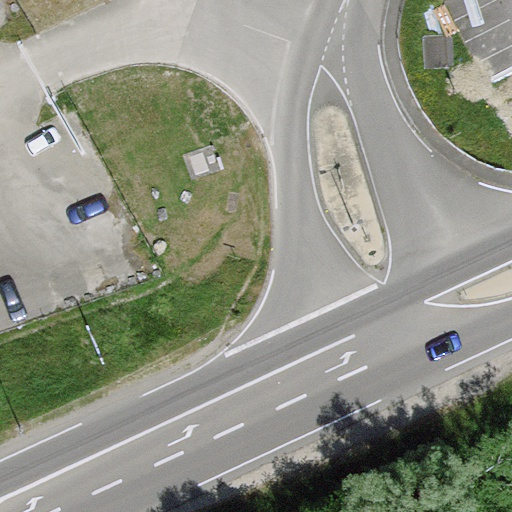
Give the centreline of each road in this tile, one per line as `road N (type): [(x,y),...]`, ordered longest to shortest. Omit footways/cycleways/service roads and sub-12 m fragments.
road 1 (primary): [(326,335),(0,482)]
road 2 (residential): [(337,49),(303,94),(295,151),(300,217),(326,335)]
road 3 (primary): [(94,511),(351,393)]
road 4 (residential): [(439,277),(388,134),(337,49)]
road 5 (primary): [(439,277),(326,335)]
